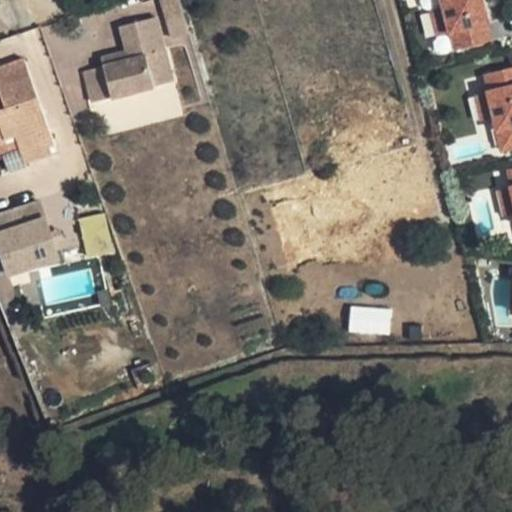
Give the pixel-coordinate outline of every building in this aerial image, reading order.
[(178,0),(160,0),(172,38),(189,32),(178,0)] [(482,0),(441,0),(444,7),(450,33),(455,50),(490,41),(485,24),(488,23),(482,0)] [(134,21),(155,15),(151,1),(130,8),(134,21)] [(450,33),(444,7),(430,10),(437,36),(450,33)] [(137,58),(85,71),(94,102),(172,81),(155,17),(128,24),(137,58)] [(493,40),(488,23),(485,24),(490,41),(493,40)] [(128,24),(121,26),(128,52),(101,59),(103,66),(137,58),(128,24)] [(24,58),(0,66),(0,92),(2,99),(0,99),(0,155),(3,155),(9,172),(26,166),(25,162),(57,151),(24,58)] [(511,67),(483,74),(487,92),(494,118),(502,150),(511,147),(511,67)] [(487,92),(474,95),(480,121),(494,118),(487,92)] [(511,192),(511,187),(497,190),(503,217),(511,214),(511,192)] [(37,202),(0,214),(0,247),(9,274),(56,258),(37,202)] [(104,214),(80,219),(88,257),(112,251),(104,214)] [(59,229),(48,233),(51,243),(62,239),(59,229)] [(107,290),(99,292),(102,306),(110,304),(107,290)] [(349,306),(348,332),(389,334),(390,308),(349,306)]
